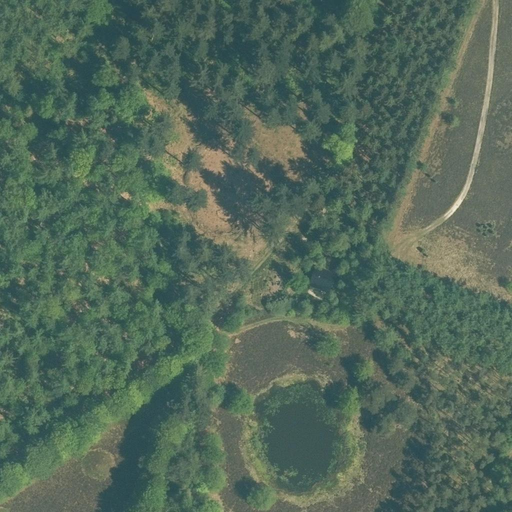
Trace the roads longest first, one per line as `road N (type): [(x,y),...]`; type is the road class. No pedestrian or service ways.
road 1 (track): [(494,0),(469,180),(450,212),(373,255),(511,312)]
road 2 (track): [(0,115),(107,66),(92,0)]
